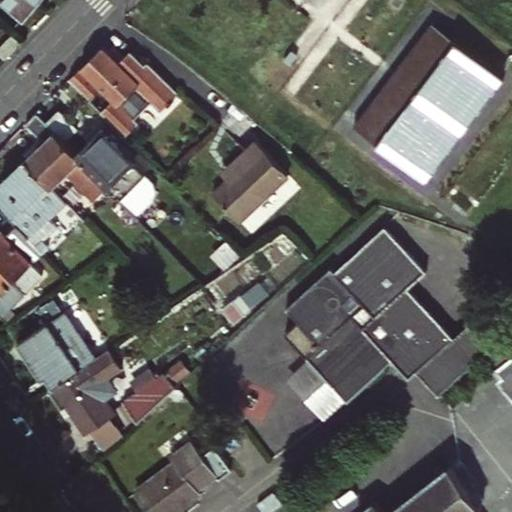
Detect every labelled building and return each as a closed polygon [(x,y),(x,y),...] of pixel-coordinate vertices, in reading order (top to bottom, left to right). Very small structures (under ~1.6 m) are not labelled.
[(5,0),(25,16),(38,0),(5,0)] [(355,125),(426,180),(505,76),(433,22),(395,72),(355,125)] [(0,46),(0,50),(6,57),(22,41),(14,33),(0,46)] [(69,79),(127,136),(142,121),(137,116),(155,97),(165,107),(179,93),(148,62),(145,65),(130,50),(120,60),(103,45),(69,79)] [(76,153),(36,113),(24,125),(42,142),(26,158),(49,182),(52,185),(66,171),(94,198),(107,184),(76,153)] [(101,128),(76,153),(107,184),(120,197),(145,171),(101,128)] [(256,135),(232,159),(239,166),(231,174),(215,189),(244,218),(291,170),(256,135)] [(49,182),(26,158),(0,184),(0,201),(15,216),(49,182)] [(225,167),(231,174),(239,166),(232,159),(225,167)] [(257,230),(306,184),(295,173),(246,219),(257,230)] [(419,369),(441,393),(487,351),(494,345),(486,336),(481,330),(472,320),(456,334),(412,285),(430,268),(389,223),(340,268),(336,264),(290,305),(302,318),(289,329),(350,397),(394,358),(410,376),(419,369)] [(42,250),(17,224),(6,236),(0,230),(0,289),(1,291),(0,291),(0,314),(1,316),(45,274),(31,261),(42,250)] [(235,298),(226,306),(238,320),(247,312),(235,298)] [(54,387),(79,370),(48,322),(19,342),(43,378),(47,376),(54,387)] [(491,356),(502,347),(491,332),(486,336),(494,345),(487,351),(491,356)] [(511,357),(502,347),(491,356),(499,367),(511,357)] [(511,356),(511,357),(499,367),(505,375),(500,378),(511,393),(511,356)] [(54,387),(49,390),(62,408),(68,404),(86,431),(113,413),(86,372),(102,361),(99,357),(79,370),(54,387)] [(138,423),(168,395),(155,379),(123,400),(138,423)] [(137,490),(153,511),(173,511),(201,491),(197,486),(215,472),(219,476),(231,467),(213,444),(202,453),(192,439),(171,455),(175,460),(137,490)] [(434,511),(468,486),(451,464),(390,511),(383,511),(375,501),(362,511),(434,511)] [(468,486),(434,511),(478,511),(481,510),(484,508),(468,486)]
